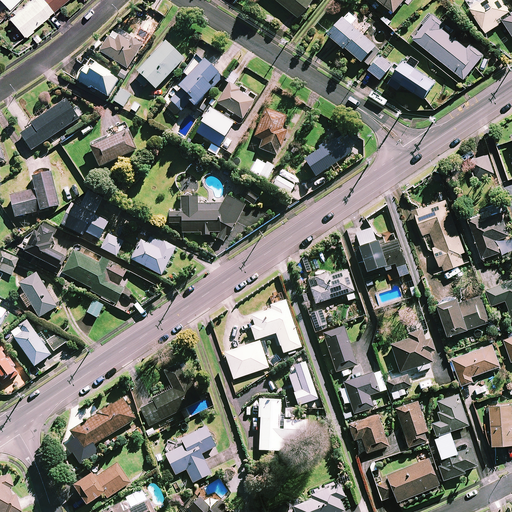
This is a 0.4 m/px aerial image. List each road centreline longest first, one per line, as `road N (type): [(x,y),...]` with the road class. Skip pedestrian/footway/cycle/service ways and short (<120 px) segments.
road 1 (tertiary): [(410,157),(12,423)]
road 2 (residential): [(187,0),(367,114),(410,157)]
road 3 (residential): [(0,89),(63,46),(110,0)]
road 4 (tertiary): [(511,89),(410,157)]
